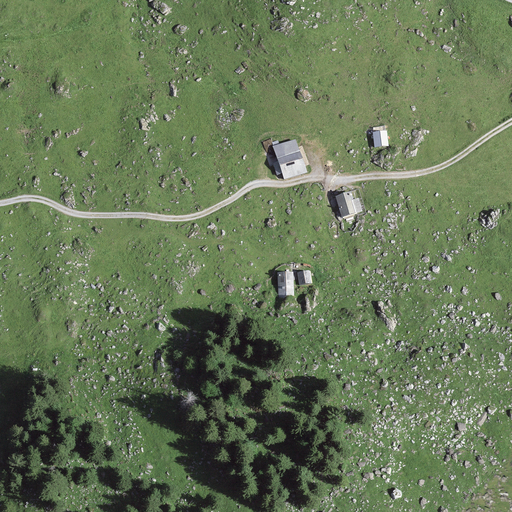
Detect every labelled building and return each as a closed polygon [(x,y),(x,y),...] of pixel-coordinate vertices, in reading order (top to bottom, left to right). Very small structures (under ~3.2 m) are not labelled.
[(387,132),(374,133),(376,148),(388,147),(387,132)] [(298,142),(275,149),(284,179),(307,172),(298,142)] [(350,192),(334,196),(341,220),(362,214),(358,199),(352,201),(350,192)] [(310,271),(298,273),(300,286),(312,284),(310,271)] [(293,272),(279,273),(279,294),(293,293),(293,272)]
